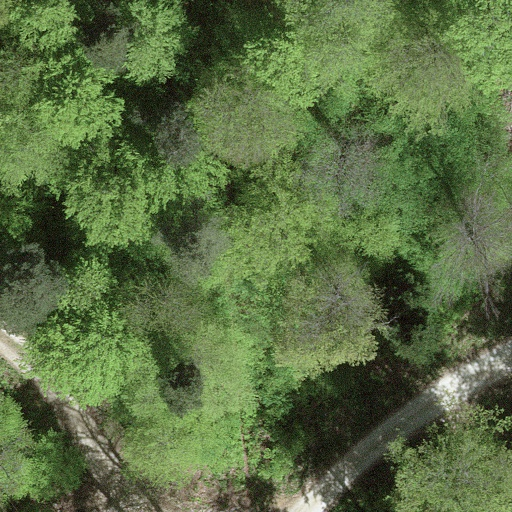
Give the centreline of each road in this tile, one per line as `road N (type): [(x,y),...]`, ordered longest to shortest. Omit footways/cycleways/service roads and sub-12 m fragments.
road 1 (track): [(511,344),(356,449),(304,511)]
road 2 (track): [(126,511),(33,369),(0,345)]
